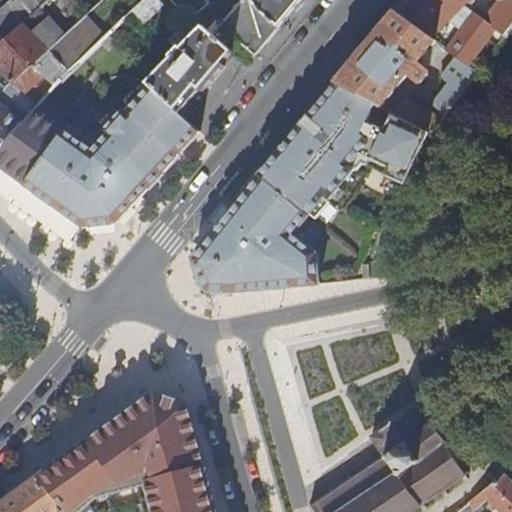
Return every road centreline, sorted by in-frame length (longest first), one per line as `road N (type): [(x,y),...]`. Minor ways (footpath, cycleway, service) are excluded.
road 1 (secondary): [(111,300),(357,0)]
road 2 (tertiary): [(250,324),(511,268)]
road 3 (residential): [(302,511),(250,324)]
road 4 (residential): [(190,329),(250,511)]
road 5 (secondary): [(0,423),(111,300)]
road 6 (tertiary): [(0,229),(53,286),(80,302),(111,300)]
